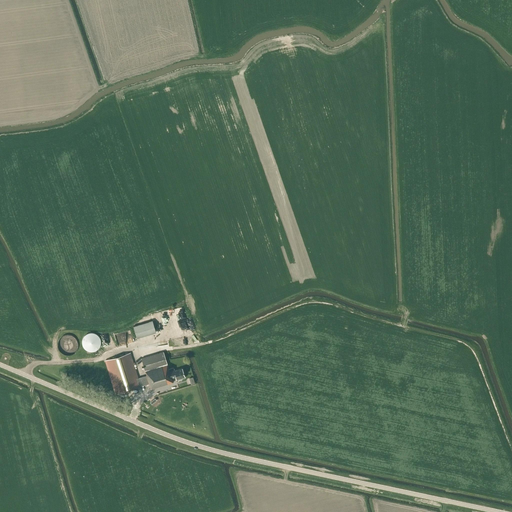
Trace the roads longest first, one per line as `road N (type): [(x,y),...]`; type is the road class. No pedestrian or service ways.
road 1 (tertiary): [(497,511),(208,449),(0,364)]
road 2 (unknown): [(147,346),(18,372)]
